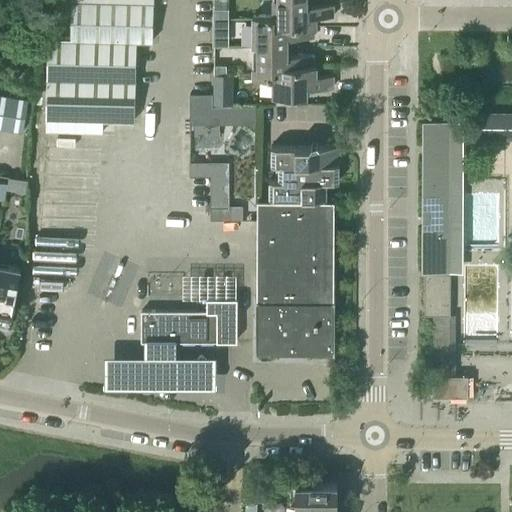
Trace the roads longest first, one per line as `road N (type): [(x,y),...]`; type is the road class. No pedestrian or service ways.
road 1 (tertiary): [(374,435),(376,19)]
road 2 (tertiary): [(374,435),(194,431),(0,394)]
road 3 (residential): [(374,435),(511,438)]
road 4 (residential): [(376,19),(511,19)]
